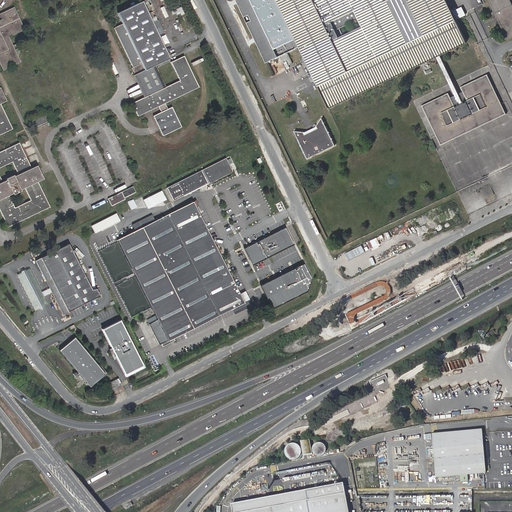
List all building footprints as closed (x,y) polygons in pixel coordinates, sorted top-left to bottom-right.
[(234,0),(265,63),(299,46),(328,107),(329,107),(330,108),(436,56),(440,55),(465,43),(465,42),(466,41),(446,0),(234,0)] [(487,0),(507,40),(509,39),(490,0),(507,0),(511,10),(511,4),(510,0),(487,0)] [(490,0),(509,39),(511,37),(511,10),(507,0),(490,0)] [(117,13),(120,19),(122,24),(144,71),(155,65),(169,59),(142,1),(117,13)] [(456,19),(465,15),(461,6),(452,10),(456,19)] [(0,56),(0,57),(0,56),(0,61),(4,69),(20,61),(8,37),(24,30),(13,8),(0,14),(0,56)] [(144,71),(122,24),(114,28),(133,68),(132,68),(135,75),(136,74),(146,96),(144,98),(132,104),(138,116),(158,106),(161,112),(153,116),(163,136),(181,127),(172,107),(168,109),(165,103),(199,87),(184,56),(171,62),(180,80),(166,87),(155,66),(155,65),(144,71)] [(458,93),(440,55),(436,56),(455,95),(458,93)] [(0,78),(6,91),(2,92),(4,96),(7,94),(8,95),(11,93),(0,70),(0,78)] [(136,74),(135,75),(133,76),(144,98),(146,96),(136,74)] [(428,108),(450,97),(448,93),(422,105),(441,145),(506,113),(487,74),(461,87),(463,91),(485,81),(499,111),(443,138),(428,108)] [(455,95),(450,97),(428,108),(443,138),(499,111),(485,81),(463,91),(458,93),(455,95)] [(0,134),(13,129),(1,104),(0,102),(0,134)] [(29,121),(33,129),(49,121),(46,113),(29,121)] [(307,159),(335,146),(322,118),(315,128),(311,130),(307,132),(294,131),(307,159)] [(50,207),(38,182),(36,178),(34,178),(32,173),(33,172),(31,168),(19,143),(0,151),(0,211),(8,227),(50,207)] [(226,158),(167,187),(173,200),(208,183),(208,184),(233,171),(226,158)] [(37,166),(31,168),(33,172),(32,173),(34,178),(36,178),(38,182),(43,179),(37,166)] [(133,186),(108,198),(109,201),(111,206),(125,199),(125,198),(136,192),(133,186)] [(145,197),(148,207),(169,200),(166,190),(145,197)] [(129,201),(133,208),(138,206),(134,199),(129,201)] [(143,228),(135,232),(119,240),(136,275),(158,320),(151,324),(153,329),(155,334),(160,344),(162,344),(164,347),(176,341),(175,339),(246,303),(241,293),(223,257),(195,202),(156,221),(143,228)] [(95,233),(119,220),(116,213),(91,226),(95,233)] [(139,221),(143,228),(156,221),(152,214),(139,221)] [(132,225),(135,232),(143,228),(139,221),(132,225)] [(286,228),(260,241),(268,258),(295,244),(286,228)] [(246,249),(254,265),(268,258),(260,241),(246,249)] [(93,291),(70,245),(36,261),(50,288),(52,293),(63,315),(101,297),(98,290),(93,291)] [(313,279),(305,264),(263,286),(274,309),(309,292),(313,279)] [(52,293),(50,288),(42,292),(30,269),(26,271),(25,269),(21,271),(22,273),(18,275),(35,310),(40,308),(41,310),(45,308),(44,306),(48,304),(44,297),(52,293)] [(246,291),(241,293),(246,303),(251,300),(246,291)] [(127,318),(106,327),(127,376),(148,367),(127,318)] [(99,366),(75,338),(59,350),(77,371),(80,375),(89,386),(100,378),(94,370),(99,366)] [(107,374),(100,365),(99,366),(94,370),(100,378),(101,379),(107,374)] [(436,478),(486,473),(482,429),(432,434),(436,478)] [(312,453),(309,439),(300,441),(303,455),(312,453)] [(301,453),(301,451),(301,449),(301,448),(300,446),(299,445),(298,444),(296,443),(295,443),(293,442),(291,443),(290,443),(288,444),(287,445),(286,446),(285,448),(285,449),(284,451),(284,453),(285,454),(286,456),(287,457),(288,458),(290,459),(291,459),(293,459),(294,459),(296,459),(298,458),(299,457),(300,456),(301,454),(301,453)] [(326,451),(326,449),(326,447),(326,446),(325,445),(324,443),(322,443),(321,442),(319,442),(318,442),(316,443),(315,443),(314,444),(313,446),(312,447),(312,449),(312,450),(313,452),(314,453),(315,454),(316,455),(317,456),(319,456),(321,456),(322,455),(324,455),(325,453),(326,452),(326,451)] [(313,499),(242,511),(348,511),(343,483),(312,489),(313,499)] [(231,504),(232,511),(242,511),(313,499),(312,489),(231,504)]
